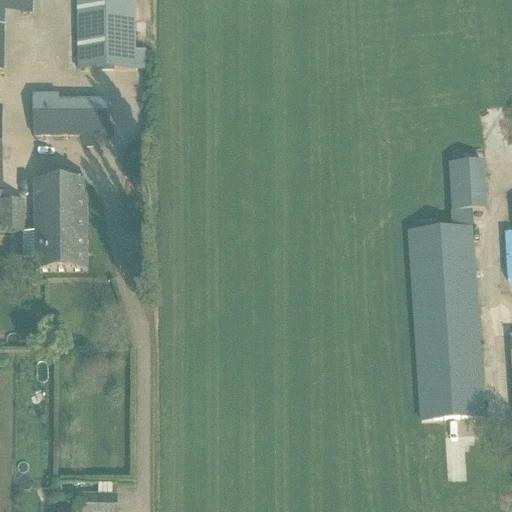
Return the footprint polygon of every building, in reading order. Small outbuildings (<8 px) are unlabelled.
[(21,16),(21,0),(0,0),(0,74),(3,75),(3,16),(21,16)] [(76,0),(78,72),(147,71),(146,53),(134,54),(134,0),(76,0)] [(108,139),(107,102),(58,102),(58,98),(33,98),(34,140),(108,139)] [(454,163),(455,211),(490,210),(489,162),(454,163)] [(66,241),(66,183),(34,184),(35,235),(24,235),(23,235),(23,263),(35,263),(35,274),(87,274),(87,241),(66,241)] [(86,183),(66,183),(66,241),(87,241),(86,183)] [(24,235),(23,204),(1,205),(1,196),(0,195),(0,235),(23,235),(24,235)] [(409,235),(419,405),(421,425),(483,420),(471,231),(409,235)] [(0,254),(0,271),(10,271),(10,254),(0,254)] [(77,511),(115,511),(116,498),(78,497),(77,511)]
